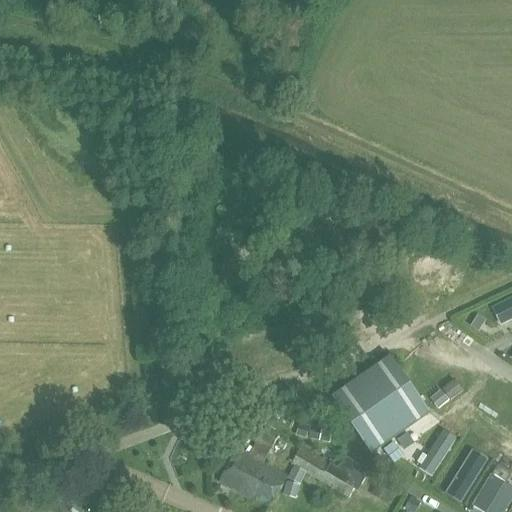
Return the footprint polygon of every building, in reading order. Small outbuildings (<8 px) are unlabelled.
[(511,298),(492,309),(500,326),(511,320),(511,298)] [(498,351),(511,358),(511,343),(504,340),(498,351)] [(390,360),(332,400),(372,456),(429,416),(390,360)] [(503,442),(511,425),(511,413),(486,400),(472,425),(503,442)] [(285,455),(293,443),(265,427),(249,455),(238,449),(219,483),(221,484),(217,492),(227,498),(232,490),(268,510),(286,478),(262,464),(272,447),(285,455)] [(443,433),(418,470),(431,479),(455,441),(443,433)] [(403,437),(395,454),(413,463),(421,445),(403,437)] [(344,456),(338,468),(302,447),(291,465),(349,499),(354,490),(357,492),(370,472),(344,456)] [(472,452),(445,495),(460,505),(487,462),(472,452)] [(511,491),(504,487),(490,478),(472,508),(478,511),(504,511),(511,499),(511,491)] [(378,480),(370,494),(386,503),(394,489),(378,480)]
